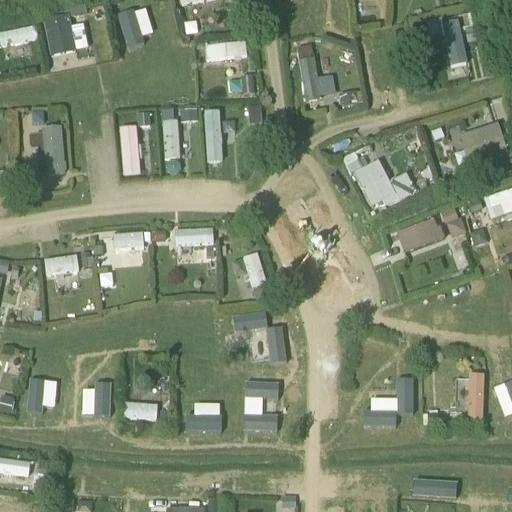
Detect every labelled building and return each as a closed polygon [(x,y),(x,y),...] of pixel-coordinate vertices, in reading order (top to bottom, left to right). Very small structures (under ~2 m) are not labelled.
[(174,0),(161,3),(163,16),(177,14),(174,0)] [(185,0),(186,11),(222,8),(221,0),(185,0)] [(68,18),(69,21),(86,18),(84,8),(63,11),(65,19),(68,18)] [(139,11),(120,16),(126,41),(146,36),(139,11)] [(5,39),(9,55),(43,46),(39,30),(5,39)] [(473,30),(464,32),(467,46),(476,44),(473,30)] [(250,39),(210,41),(211,67),(252,65),(250,39)] [(253,97),(252,79),(240,80),(241,98),(253,97)] [(355,94),(338,97),(341,110),(357,107),(355,94)] [(260,109),(247,110),(248,127),(261,126),(260,109)] [(179,114),(180,126),(197,125),(196,113),(179,114)] [(149,129),(148,116),(135,118),(137,130),(149,129)] [(170,125),(155,126),(157,175),(172,174),(170,125)] [(181,128),(183,175),(197,174),(195,127),(181,128)] [(46,176),(69,176),(68,128),(45,129),(46,176)] [(251,146),(226,146),(226,163),(251,164),(251,146)] [(421,193),(412,174),(394,183),(384,162),(359,174),(377,213),(421,193)] [(33,174),(20,174),(20,192),(33,192),(33,174)] [(9,176),(0,175),(0,188),(9,189),(9,176)] [(511,191),(485,201),(493,222),(511,214),(511,191)] [(465,205),(469,215),(480,211),(477,201),(465,205)] [(439,215),(443,227),(457,222),(452,209),(439,215)] [(329,228),(351,274),(364,268),(342,222),(329,228)] [(433,223),(396,237),(403,257),(443,242),(439,230),(436,231),(433,223)] [(218,249),(217,229),(179,231),(180,251),(218,249)] [(164,244),(164,234),(154,235),(150,235),(151,243),(155,243),(155,244),(164,244)] [(103,258),(102,249),(94,250),(95,259),(103,258)] [(186,267),(219,267),(220,254),(186,253),(186,267)] [(88,255),(80,256),(82,271),(94,269),(93,260),(89,260),(88,255)] [(260,255),(247,258),(256,289),(269,285),(260,255)] [(117,275),(105,276),(106,292),(118,291),(117,275)] [(252,294),(256,306),(272,301),(269,292),(265,293),(264,290),(252,294)] [(480,358),(466,369),(482,388),(496,377),(480,358)] [(185,422),(218,423),(218,390),(197,389),(197,405),(186,405),(185,422)] [(13,402),(1,399),(0,402),(0,416),(9,418),(13,402)] [(62,422),(63,403),(30,402),(30,421),(62,422)] [(76,406),(75,421),(118,423),(119,407),(76,406)] [(441,406),(440,417),(465,418),(466,407),(441,406)] [(411,433),(411,408),(372,408),(372,434),(411,433)] [(256,432),(278,431),(277,411),(255,412),(256,432)] [(168,414),(157,413),(156,426),(167,426),(168,414)] [(495,415),(495,433),(506,433),(506,414),(495,415)] [(439,416),(426,417),(426,429),(439,429),(439,416)] [(0,459),(0,478),(33,479),(34,461),(0,459)]
